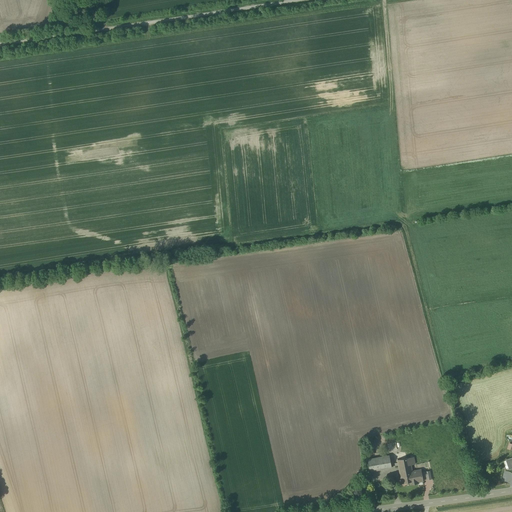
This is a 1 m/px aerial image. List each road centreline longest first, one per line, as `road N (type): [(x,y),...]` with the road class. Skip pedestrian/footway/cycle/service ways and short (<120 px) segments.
road 1 (unclassified): [(299,0),(0,45)]
road 2 (tertiary): [(511,491),(363,511)]
